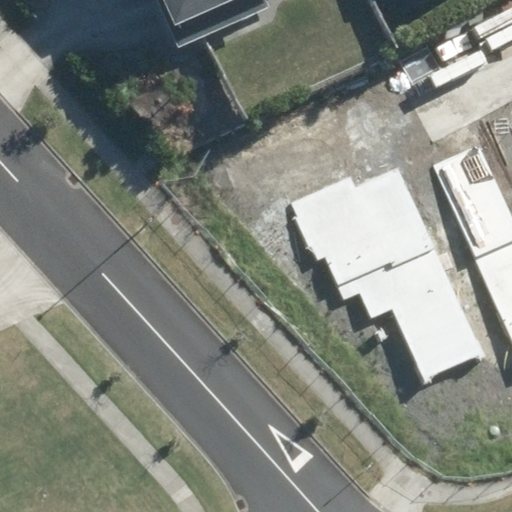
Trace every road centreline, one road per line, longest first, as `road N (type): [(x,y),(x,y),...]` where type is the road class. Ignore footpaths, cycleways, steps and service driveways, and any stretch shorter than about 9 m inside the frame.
road 1 (residential): [(82,241),(296,511)]
road 2 (residential): [(0,150),(82,241)]
